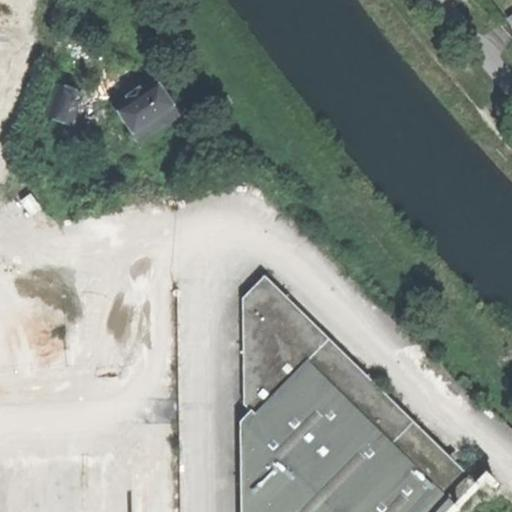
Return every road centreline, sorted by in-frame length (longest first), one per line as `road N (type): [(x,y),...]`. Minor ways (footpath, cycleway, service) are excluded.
road 1 (unknown): [(0,245),(146,210),(211,205)]
road 2 (unknown): [(0,423),(206,402)]
